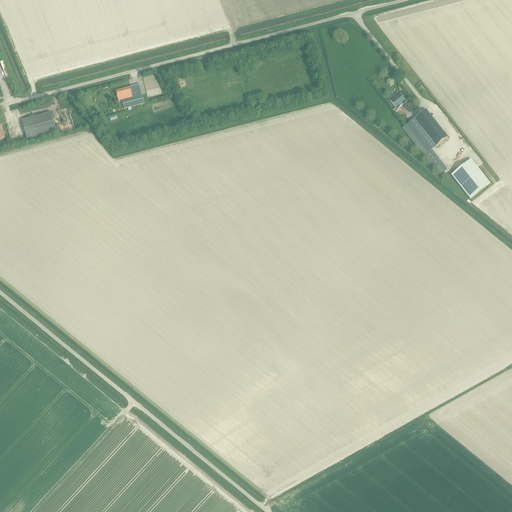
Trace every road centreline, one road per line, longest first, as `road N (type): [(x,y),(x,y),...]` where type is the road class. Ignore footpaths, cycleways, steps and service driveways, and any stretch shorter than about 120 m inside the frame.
road 1 (unclassified): [(0,106),(405,0)]
road 2 (unclassified): [(267,511),(0,292)]
road 3 (track): [(31,511),(133,401)]
